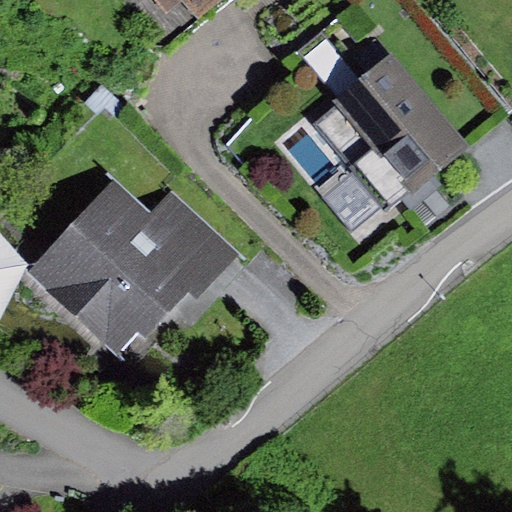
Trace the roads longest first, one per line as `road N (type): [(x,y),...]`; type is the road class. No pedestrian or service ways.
road 1 (residential): [(511,212),(154,500)]
road 2 (residential): [(154,500),(106,459),(0,398)]
